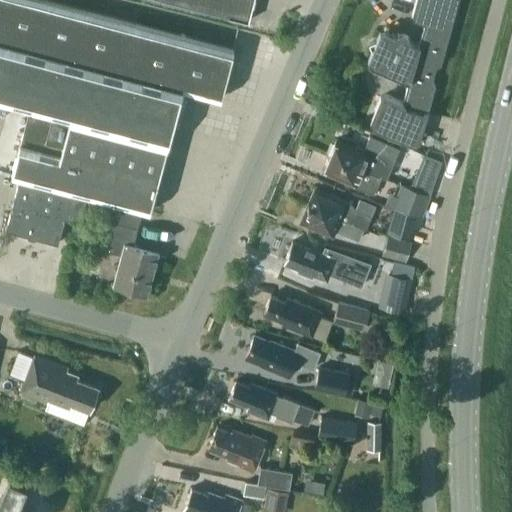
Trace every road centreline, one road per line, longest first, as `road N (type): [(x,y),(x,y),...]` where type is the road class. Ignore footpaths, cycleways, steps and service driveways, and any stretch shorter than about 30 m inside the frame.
road 1 (unclassified): [(429,511),(440,227),(497,0)]
road 2 (secondary): [(465,511),(465,358),(479,246),(511,97)]
road 3 (unclassified): [(177,344),(325,0)]
road 4 (unclassified): [(177,344),(0,295)]
road 5 (unclassified): [(111,511),(177,344)]
